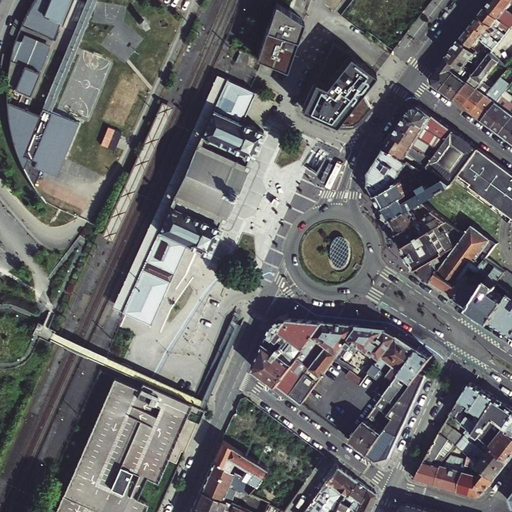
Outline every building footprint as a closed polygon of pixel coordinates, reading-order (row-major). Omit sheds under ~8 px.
[(58,29),(61,21),(66,9),(69,0),(34,0),(32,4),(30,9),(27,14),(25,17),(24,20),(22,24),(36,30),(48,34),(47,36),(56,40),(60,30),(58,29)] [(66,74),(96,0),(86,0),(44,107),(52,110),(66,74)] [(511,0),(492,0),(486,8),(511,27),(511,26),(511,0)] [(293,55),(305,21),(276,3),(257,57),(262,59),(274,64),(288,70),(293,55)] [(486,8),(481,14),(506,35),(511,27),(486,8)] [(506,35),(481,14),(475,22),(500,42),(506,35)] [(500,42),(475,22),(462,38),(487,58),(492,52),(500,42)] [(462,38),(455,47),(471,59),(480,67),(487,58),(462,38)] [(20,63),(41,71),(50,47),(17,39),(14,47),(11,60),(20,63)] [(363,90),(377,73),(334,41),(322,68),(303,108),(332,121),(340,124),(344,125),(348,125),(352,124),(356,123),(362,118),(363,117),(371,106),(363,90)] [(471,59),(455,47),(449,56),(456,62),(460,65),(464,68),(471,59)] [(454,99),(463,106),(498,58),(495,55),(492,52),(487,58),(480,67),(473,76),(454,99)] [(433,84),(441,90),(454,71),(451,69),(456,62),(449,56),(433,76),(433,84)] [(498,58),(463,106),(473,113),(501,74),(507,66),(498,58)] [(471,59),(464,68),(466,70),(473,76),(480,67),(471,59)] [(9,74),(15,76),(20,63),(11,60),(10,64),(9,74)] [(460,65),(456,62),(451,69),(454,71),(460,65)] [(31,94),(36,81),(41,71),(20,63),(15,76),(9,74),(8,78),(8,85),(31,94)] [(454,71),(441,90),(448,94),(466,70),(464,68),(460,65),(454,71)] [(448,94),(454,99),(473,76),(466,70),(448,94)] [(198,144),(226,78),(217,74),(150,221),(113,303),(126,310),(153,248),(187,171),(190,164),(198,144)] [(501,74),(473,113),(482,120),(498,98),(494,95),(505,81),(506,82),(508,80),(504,77),(506,75),(504,74),(502,76),(501,74)] [(153,248),(126,310),(156,323),(190,243),(213,252),(238,195),(241,188),(244,180),(265,131),(245,122),(257,94),(258,92),(250,89),(226,78),(198,144),(190,164),(187,171),(153,248)] [(511,118),(501,133),(510,141),(511,138),(511,79),(509,84),(511,86),(511,118)] [(498,98),(482,120),(491,127),(505,108),(502,105),(511,90),(511,86),(509,84),(498,98)] [(58,175),(70,143),(79,121),(52,110),(44,107),(41,114),(7,101),(8,113),(10,120),(13,134),(16,146),(19,154),(22,162),(38,179),(42,168),(58,175)] [(174,106),(163,101),(103,233),(113,238),(174,106)] [(435,115),(421,105),(413,106),(409,113),(423,123),(427,126),(435,115)] [(505,108),(491,127),(501,133),(511,118),(511,105),(511,106),(511,109),(510,111),(505,108)] [(409,113),(396,133),(434,159),(447,141),(441,136),(439,139),(421,126),(423,123),(409,113)] [(445,123),(435,115),(427,126),(431,129),(434,125),(440,130),(445,123)] [(447,141),(455,130),(445,123),(440,130),(437,134),(441,136),(447,141)] [(455,130),(447,141),(434,159),(430,164),(455,181),(457,178),(479,147),(455,130)] [(434,159),(396,133),(388,145),(407,158),(409,156),(414,159),(416,156),(426,163),(422,168),(425,170),(430,164),(434,159)] [(407,158),(388,145),(382,154),(401,167),(404,163),(414,169),(419,166),(407,158)] [(457,178),(505,213),(511,204),(511,172),(479,147),(457,178)] [(401,167),(382,154),(377,162),(391,171),(396,175),(401,167)] [(372,183),(373,185),(391,171),(377,162),(372,170),(372,183)] [(410,173),(414,169),(404,163),(401,167),(410,173)] [(430,164),(425,170),(435,177),(415,189),(385,206),(392,219),(422,201),(448,186),(450,187),(455,181),(430,164)] [(401,179),(378,194),(385,206),(415,189),(435,177),(425,170),(422,168),(419,166),(414,169),(410,173),(401,179)] [(410,173),(401,167),(396,175),(401,179),(410,173)] [(373,185),(378,194),(401,179),(396,175),(391,171),(373,185)] [(280,201),(275,198),(271,202),(276,206),(278,203),(280,201)] [(392,219),(399,231),(429,215),(428,213),(426,209),(429,207),(422,201),(392,219)] [(442,223),(446,221),(435,212),(433,213),(440,224),(442,223)] [(429,215),(399,231),(407,244),(440,224),(433,213),(429,215)] [(407,244),(419,266),(455,245),(449,236),(448,234),(445,229),(442,223),(440,224),(407,244)] [(445,229),(448,234),(456,229),(452,225),(445,229)] [(471,225),(464,235),(482,248),(489,253),(496,243),(471,225)] [(458,231),(449,236),(455,245),(462,234),(458,231)] [(462,234),(455,245),(432,280),(448,290),(468,261),(470,263),(479,251),(482,248),(464,235),(462,234)] [(432,280),(455,245),(419,266),(424,275),(432,280)] [(482,248),(479,251),(487,256),(489,253),(482,248)] [(492,277),(497,281),(505,271),(485,258),(472,275),(457,296),(465,301),(472,305),(492,277)] [(468,261),(448,290),(457,296),(472,275),(469,272),(474,265),(470,263),(468,261)] [(511,273),(506,269),(505,271),(497,281),(500,283),(508,289),(511,291),(511,273)] [(493,319),(507,298),(495,290),(500,283),(497,281),(492,277),(472,305),(493,319)] [(511,291),(509,295),(507,298),(493,319),(511,331),(511,291)] [(285,317),(289,318),(290,313),(284,314),(275,320),(277,323),(285,317)] [(275,339),(281,330),(290,318),(289,318),(285,317),(277,323),(275,324),(274,324),(269,336),(275,339)] [(295,331),(298,334),(309,320),(305,319),(290,318),(281,330),(286,333),(282,338),(287,342),(291,336),(292,337),(295,331)] [(278,386),(291,366),(298,357),(324,321),(317,320),(309,320),(298,334),(295,331),(292,337),(291,336),(287,342),(282,338),(286,333),(281,330),(275,339),(269,336),(257,364),(257,370),(278,386)] [(322,341),(326,343),(340,323),(324,321),(298,357),(307,363),(308,361),(312,363),(313,361),(310,359),(322,341)] [(347,342),(360,325),(340,323),(326,343),(329,345),(313,367),(310,365),(310,366),(290,394),(302,404),(313,389),(347,342)] [(388,328),(360,325),(347,342),(352,345),(355,341),(361,346),(362,345),(371,351),(372,349),(379,354),(384,347),(377,343),(388,328)] [(383,357),(394,341),(399,334),(391,330),(388,328),(377,343),(384,347),(379,354),(383,357)] [(395,361),(403,349),(409,340),(408,339),(400,334),(399,334),(394,341),(383,357),(377,365),(374,370),(380,374),(384,369),(385,370),(387,368),(388,368),(394,360),(395,361)] [(369,372),(390,387),(404,368),(411,359),(420,347),(409,340),(403,349),(395,361),(394,360),(388,368),(387,368),(385,370),(384,369),(380,374),(374,370),(371,368),(369,372)] [(406,396),(402,393),(408,383),(410,378),(415,382),(422,372),(433,356),(420,347),(411,359),(404,368),(390,387),(378,404),(387,410),(394,416),(402,404),(406,396)] [(291,366),(278,386),(290,394),(310,366),(298,357),(291,366)] [(360,383),(364,378),(352,369),(348,374),(360,383)] [(390,456),(398,438),(407,419),(427,376),(426,374),(422,372),(415,382),(406,396),(402,404),(394,416),(392,419),(382,434),(370,453),(378,459),(390,456)] [(114,405),(104,401),(55,511),(144,511),(149,502),(137,497),(143,485),(147,475),(159,480),(168,459),(177,463),(183,451),(184,451),(204,409),(142,383),(140,389),(131,385),(124,382),(114,405)] [(451,411),(465,422),(486,389),(475,382),(463,385),(451,411)] [(486,389),(465,422),(471,427),(476,431),(498,397),(486,389)] [(476,431),(482,436),(496,418),(506,426),(511,417),(511,405),(498,397),(476,431)] [(373,411),(381,418),(387,410),(378,404),(373,411)] [(370,453),(382,434),(392,419),(394,416),(387,410),(381,418),(376,425),(371,432),(361,447),(370,453)] [(482,436),(510,459),(511,456),(511,430),(506,426),(496,418),(482,436)] [(361,447),(371,432),(376,425),(367,419),(351,440),(361,447)] [(466,434),(505,466),(510,459),(482,436),(476,431),(471,427),(466,434)] [(416,477),(436,483),(442,465),(433,462),(435,457),(438,458),(438,456),(445,458),(456,444),(441,431),(416,477)] [(478,463),(496,478),(505,466),(466,434),(457,445),(470,456),(478,463)] [(263,474),(269,466),(273,460),(265,457),(259,454),(255,452),(243,447),(223,439),(214,458),(226,461),(230,452),(255,462),(247,475),(254,481),(256,483),(263,474)] [(459,490),(469,459),(452,454),(446,462),(445,465),(443,464),(442,465),(436,483),(459,490)] [(469,493),(478,463),(470,456),(469,459),(459,490),(469,493)] [(250,491),(254,481),(247,475),(232,463),(226,461),(214,458),(201,489),(217,496),(231,502),(236,490),(241,492),(243,488),(250,491)] [(483,494),(496,478),(478,463),(469,493),(478,495),(483,494)] [(336,511),(340,502),(340,500),(347,491),(357,478),(337,464),(301,511),(336,511)] [(352,511),(353,510),(360,498),(368,486),(357,478),(347,491),(340,500),(340,502),(336,511),(352,511)] [(369,511),(373,505),(377,496),(377,492),(368,486),(360,498),(353,510),(352,511),(369,511)] [(253,511),(231,502),(217,496),(201,489),(197,498),(223,509),(224,507),(231,510),(231,511),(253,511)] [(193,507),(204,511),(221,511),(223,509),(197,498),(193,507)] [(279,511),(280,510),(278,507),(270,502),(269,502),(263,511),(279,511)] [(405,505),(401,511),(437,511),(438,511),(408,502),(405,505)]
